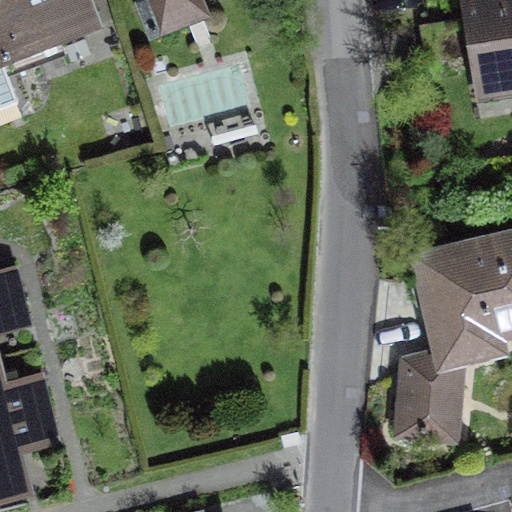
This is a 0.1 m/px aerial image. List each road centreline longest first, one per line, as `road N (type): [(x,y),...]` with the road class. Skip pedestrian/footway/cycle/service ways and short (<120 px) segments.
road 1 (tertiary): [(341,0),(351,130),(336,511)]
road 2 (residential): [(364,511),(511,479)]
